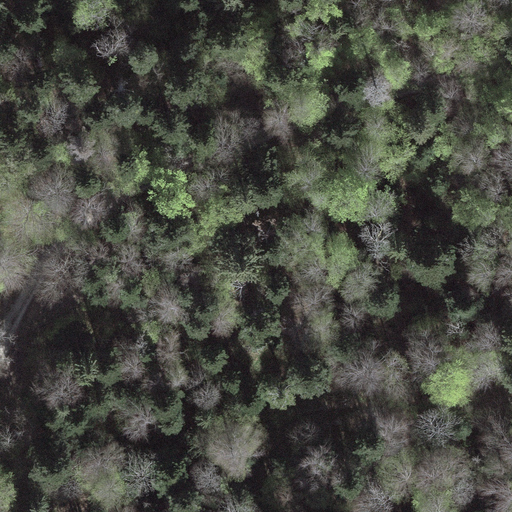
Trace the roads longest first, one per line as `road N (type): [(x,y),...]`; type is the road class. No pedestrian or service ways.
road 1 (track): [(511,60),(230,146),(115,200),(51,260),(0,334)]
road 2 (track): [(0,443),(99,421),(511,392)]
